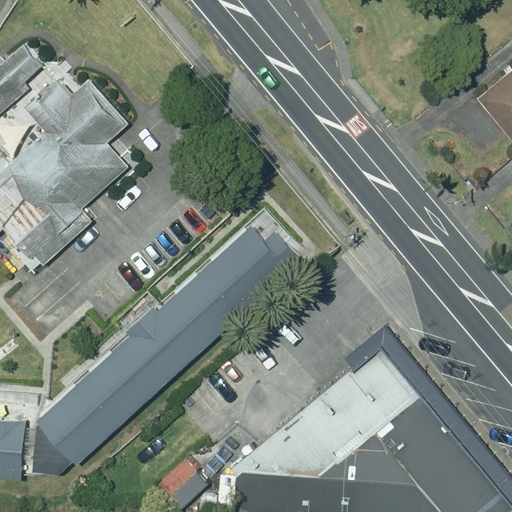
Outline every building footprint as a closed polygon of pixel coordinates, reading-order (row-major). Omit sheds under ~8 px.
[(0,221),(5,217),(21,234),(13,241),(33,263),(43,254),(45,256),(95,213),(83,199),(130,158),(108,134),(130,115),(76,55),(29,96),(22,87),(27,83),(21,77),(46,55),(27,33),(6,52),(1,47),(0,48),(0,221)] [(511,62),(479,90),(511,130),(511,62)] [(250,208),(27,403),(62,443),(285,248),(250,208)] [(234,461),(242,471),(239,502),(356,511),(503,511),(511,505),(511,489),(384,336),(234,461)] [(14,401),(0,399),(0,461),(10,463),(14,401)]
